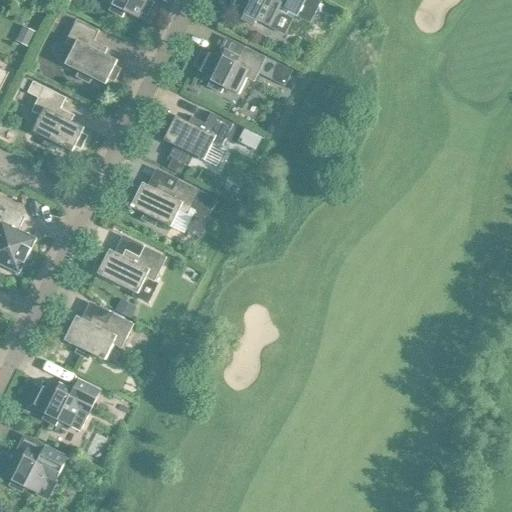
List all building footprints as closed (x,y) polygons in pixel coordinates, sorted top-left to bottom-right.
[(148,0),(102,0),(111,5),(108,10),(121,17),(124,11),(138,18),(141,12),(146,15),(153,2),(148,0)] [(305,0),(229,0),(232,1),(229,7),(242,13),(239,19),(254,26),(257,20),(270,27),(278,11),(286,15),(288,11),(297,16),(305,0)] [(107,48),(93,41),(98,30),(76,19),(64,44),(73,48),(65,64),(78,71),(75,77),(88,83),(91,77),(105,84),(108,79),(114,82),(120,69),(114,66),(117,60),(104,54),(107,48)] [(208,49),(206,55),(200,52),(193,65),(199,68),(196,74),(210,80),(207,86),(220,93),(223,87),(237,93),(245,77),(253,82),(266,57),(243,46),(238,57),(224,50),(221,56),(208,49)] [(72,151),(74,146),(80,149),(87,136),(81,133),(84,127),(71,121),(74,115),(60,108),(65,98),(33,81),(26,94),(37,99),(31,111),(40,115),(32,131),(45,138),(42,144),(55,151),(58,145),(72,151)] [(163,140),(174,145),(169,156),(189,166),(194,155),(204,160),(212,144),(220,148),(232,124),(210,113),(205,123),(191,116),(188,122),(175,116),(172,122),(166,119),(160,131),(166,134),(163,140)] [(187,215),(191,208),(208,216),(217,199),(177,179),(172,190),(158,183),(155,189),(142,183),(139,188),(133,185),(127,198),(133,201),(130,207),(144,214),(141,219),(154,226),(157,220),(170,227),(178,210),(187,215)] [(36,238),(18,229),(24,217),(0,204),(0,264),(18,274),(36,238)] [(166,257),(144,246),(139,256),(124,249),(121,255),(109,249),(106,255),(100,252),(94,265),(100,268),(97,273),(134,292),(132,294),(149,302),(158,284),(154,282),(166,257)] [(130,317),(136,306),(120,298),(115,310),(130,317)] [(92,316),(89,322),(76,316),(73,321),(67,318),(61,331),(67,334),(64,340),(78,347),(75,353),(88,359),(90,353),(104,360),(112,344),(121,348),(133,324),(111,313),(106,323),(92,316)] [(57,420),(80,431),(100,390),(78,379),(72,390),(59,383),(56,389),(43,382),(40,388),(34,385),(28,398),(34,401),(31,406),(44,413),(42,419),(54,426),(57,420)] [(88,454),(98,433),(85,427),(75,448),(88,454)] [(25,447),(21,455),(10,449),(7,455),(1,452),(0,453),(0,467),(0,468),(0,474),(11,480),(8,486),(21,492),(24,486),(38,493),(46,477),(55,481),(67,457),(41,444),(37,452),(25,447)]
